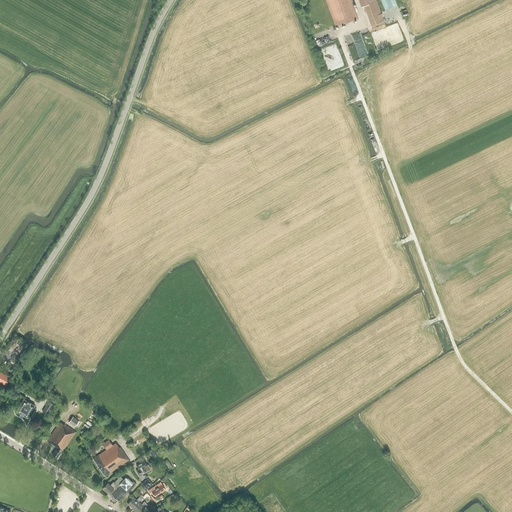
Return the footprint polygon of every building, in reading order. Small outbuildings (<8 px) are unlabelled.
[(350,0),(325,0),(336,27),(357,19),(350,0)] [(376,0),(361,0),(371,26),(384,22),(376,0)] [(353,34),(359,56),(366,55),(363,45),(360,46),(357,33),(353,34)] [(0,382),(5,385),(10,376),(0,370),(0,382)] [(27,418),(35,405),(24,399),(16,411),(27,418)] [(49,413),(55,402),(49,399),(43,410),(49,413)] [(75,426),(79,421),(73,416),(69,422),(75,426)] [(65,448),(76,432),(65,424),(64,425),(60,422),(47,441),(57,448),(52,455),(57,458),(64,448),(65,448)] [(105,476),(129,460),(120,447),(119,448),(116,443),(113,445),(109,440),(102,444),(106,450),(93,459),(105,476)] [(157,453),(153,447),(148,451),(153,457),(157,453)] [(149,467),(149,466),(148,466),(148,465),(147,466),(144,460),(136,465),(139,469),(136,470),(140,476),(147,472),(146,469),(147,468),(148,468),(149,467)] [(168,476),(163,472),(159,478),(163,481),(168,476)] [(127,493),(136,484),(134,481),(133,482),(128,478),(127,478),(126,477),(124,480),(120,476),(114,483),(113,482),(110,485),(108,483),(103,488),(108,494),(109,493),(112,497),(116,501),(118,500),(126,492),(127,493)] [(148,479),(142,484),(147,489),(153,484),(148,479)] [(150,489),(148,491),(151,494),(153,493),(155,496),(165,489),(160,482),(150,489)] [(127,504),(132,508),(138,502),(139,502),(143,496),(141,495),(139,497),(137,500),(133,497),(127,504)] [(138,502),(132,508),(136,511),(138,511),(146,503),(144,501),(142,504),(139,502),(138,502)]
